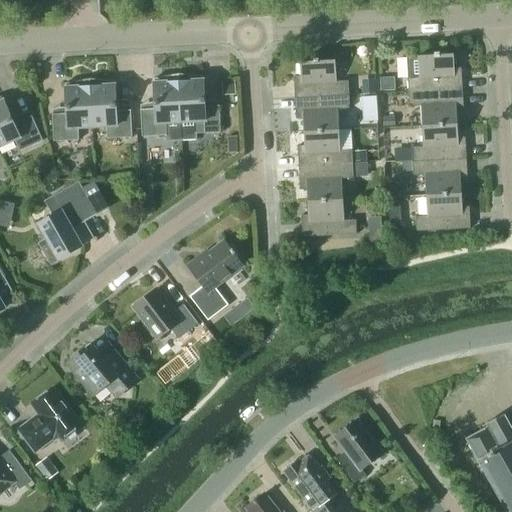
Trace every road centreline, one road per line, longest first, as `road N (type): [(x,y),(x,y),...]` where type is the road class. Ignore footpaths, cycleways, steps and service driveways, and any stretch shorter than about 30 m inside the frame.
road 1 (tertiary): [(195,511),(286,417),(336,384),(414,353),(511,330)]
road 2 (residential): [(0,378),(151,247),(258,176)]
road 3 (residential): [(251,31),(505,17)]
road 4 (residential): [(509,222),(505,17)]
road 5 (residential): [(85,41),(251,31)]
road 6 (residential): [(258,176),(251,31)]
